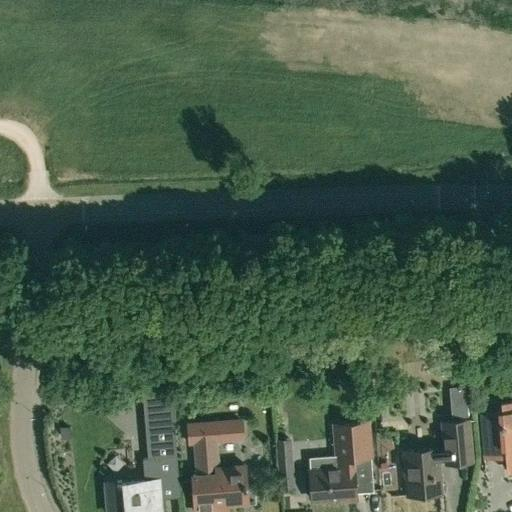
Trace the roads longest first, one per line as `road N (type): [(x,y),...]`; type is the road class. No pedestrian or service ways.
road 1 (tertiary): [(511,196),(39,211)]
road 2 (residential): [(35,511),(17,426),(39,211)]
